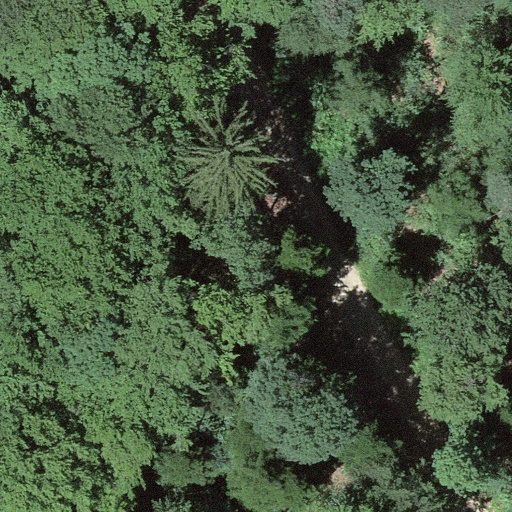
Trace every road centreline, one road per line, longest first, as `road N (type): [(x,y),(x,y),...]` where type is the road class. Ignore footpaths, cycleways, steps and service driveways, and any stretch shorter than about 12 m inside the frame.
road 1 (track): [(214,0),(462,511)]
road 2 (track): [(114,511),(104,491),(0,448)]
